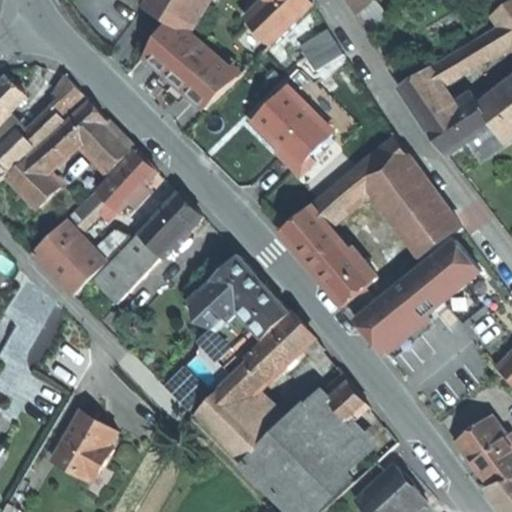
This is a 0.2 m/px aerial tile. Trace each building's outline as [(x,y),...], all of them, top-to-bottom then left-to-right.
[(147,0),(144,6),(172,22),(138,71),(152,85),(145,92),(171,117),(179,109),(194,122),(273,44),(272,43),(250,20),(219,56),(192,33),(212,0),(147,0)] [(313,2),(311,0),(270,0),(250,20),(272,43),(313,2)] [(351,0),(360,13),(378,0),(351,0)] [(503,133),(509,140),(511,137),(511,2),(494,16),(501,26),(511,40),(511,87),(484,108),(503,133)] [(418,108),(429,127),(456,110),(442,87),(511,44),(511,40),(501,26),(471,45),(459,52),(430,69),(431,70),(404,87),(418,108)] [(302,46),(319,71),(345,53),(329,29),(302,46)] [(455,46),(459,52),(471,45),(467,39),(455,46)] [(0,123),(11,112),(28,95),(17,84),(6,73),(0,79),(0,123)] [(89,99),(66,75),(59,87),(67,97),(31,130),(26,135),(24,133),(0,152),(0,182),(13,171),(11,169),(38,147),(37,146),(89,99)] [(306,103),(290,87),(261,114),(257,118),(302,165),(312,156),(335,134),(321,120),(306,103)] [(477,151),(485,146),(503,133),(484,108),(476,95),(456,110),(429,127),(449,154),(470,140),(477,151)] [(310,99),(306,103),(321,120),(326,115),(310,99)] [(71,156),(82,145),(109,121),(99,110),(91,101),(53,137),(71,156)] [(317,161),(312,156),(302,165),(257,118),(261,114),(256,110),(247,118),(271,143),(302,175),(317,161)] [(31,130),(11,112),(0,123),(0,152),(24,133),(26,135),(31,130)] [(82,145),(97,161),(125,135),(109,121),(82,145)] [(490,154),(509,140),(503,133),(485,146),(490,154)] [(109,173),(137,147),(125,135),(97,161),(109,173)] [(53,173),(71,156),(53,137),(6,181),(36,213),(65,186),(53,173)] [(375,193),(426,258),(465,226),(397,140),(314,206),(331,228),(375,193)] [(121,209),(121,210),(131,200),(144,187),(160,171),(148,159),(139,149),(100,189),(108,196),(121,209)] [(150,192),(144,187),(131,200),(137,205),(150,192)] [(91,222),(101,212),(97,208),(108,196),(100,189),(79,210),(91,222)] [(141,233),(165,256),(205,214),(194,204),(181,192),(141,233)] [(108,218),(121,209),(108,196),(97,208),(101,212),(108,218)] [(323,278),(345,306),(379,279),(355,249),(351,252),(331,228),(314,206),(284,229),(323,278)] [(80,233),(91,222),(79,210),(68,221),(80,233)] [(96,248),(80,233),(68,221),(34,256),(74,296),(109,261),(96,248)] [(20,233),(25,238),(35,229),(29,224),(20,233)] [(118,228),(96,248),(109,261),(134,235),(123,228),(118,228)] [(120,303),(165,256),(141,233),(96,280),(120,303)] [(458,242),(359,322),(385,353),(483,273),(458,242)] [(256,328),(266,339),(295,313),(266,281),(242,255),(204,290),(229,317),(232,320),(241,312),(256,328)] [(0,302),(10,286),(0,280),(0,302)] [(222,359),(256,328),(241,312),(232,320),(229,317),(204,340),(222,359)] [(266,339),(247,358),(270,380),(316,335),(306,323),(296,312),(295,313),(266,339)] [(511,376),(511,357),(503,369),(511,376)] [(196,414),(246,464),(278,433),(242,395),(270,380),(247,358),(239,366),(242,369),(196,414)] [(325,391),(312,404),(343,433),(349,427),(348,427),(371,404),(360,390),(347,373),(327,393),(325,391)] [(312,404),(284,431),(345,492),(357,481),(350,473),(366,457),(343,433),(312,404)] [(76,416),(55,454),(84,470),(92,455),(105,462),(114,445),(105,440),(112,428),(100,422),(92,417),(89,423),(76,416)] [(511,479),(511,439),(510,438),(498,420),(463,445),(477,464),(493,486),(511,479)] [(293,511),(322,511),(345,492),(284,431),(282,429),(278,433),(246,464),(293,511)] [(84,470),(105,462),(92,455),(84,470)] [(358,500),(368,511),(416,511),(430,500),(414,482),(398,464),(358,500)] [(511,511),(511,479),(493,486),(489,488),(506,511),(511,511)]
